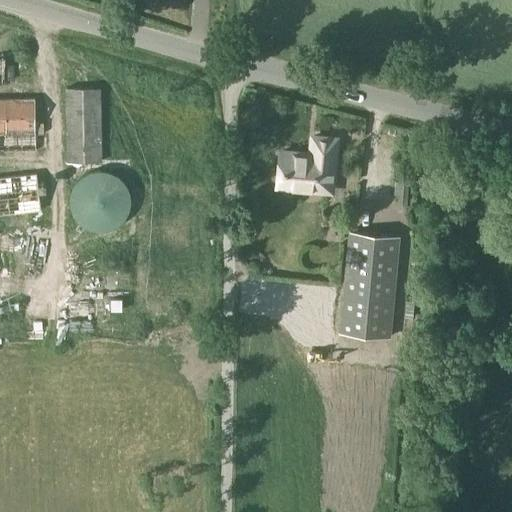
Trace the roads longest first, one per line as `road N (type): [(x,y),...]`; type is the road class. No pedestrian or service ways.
road 1 (unclassified): [(225,511),(232,62)]
road 2 (unclassified): [(511,132),(232,62)]
road 3 (unclassified): [(232,62),(8,0)]
